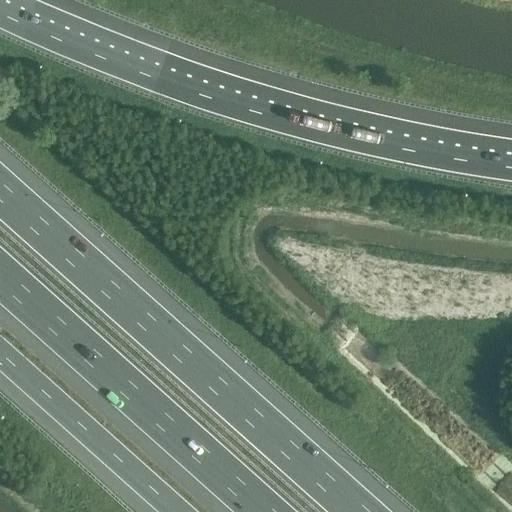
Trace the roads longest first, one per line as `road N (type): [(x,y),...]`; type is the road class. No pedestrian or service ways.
road 1 (motorway): [(511,167),(306,126),(211,98),(0,14)]
road 2 (motorway): [(355,511),(0,193)]
road 3 (motorway): [(0,275),(264,511)]
road 4 (motorway): [(0,358),(173,511)]
